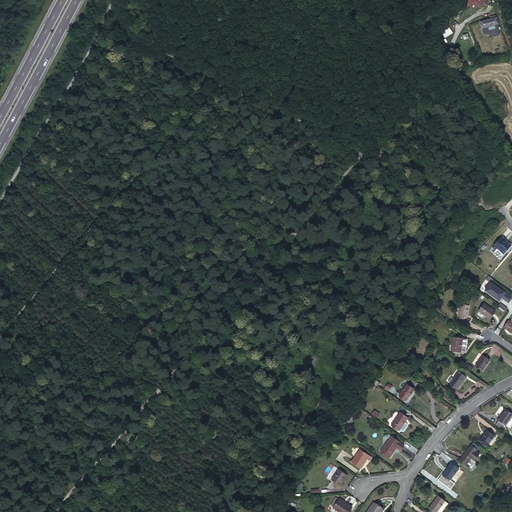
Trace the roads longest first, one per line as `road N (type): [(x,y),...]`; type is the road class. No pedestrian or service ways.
road 1 (track): [(220,82),(0,338)]
road 2 (track): [(359,152),(127,35),(115,25),(112,0)]
road 3 (trunk): [(0,141),(76,0)]
road 4 (residential): [(511,382),(445,426),(410,474)]
road 5 (trunk): [(62,0),(0,117)]
